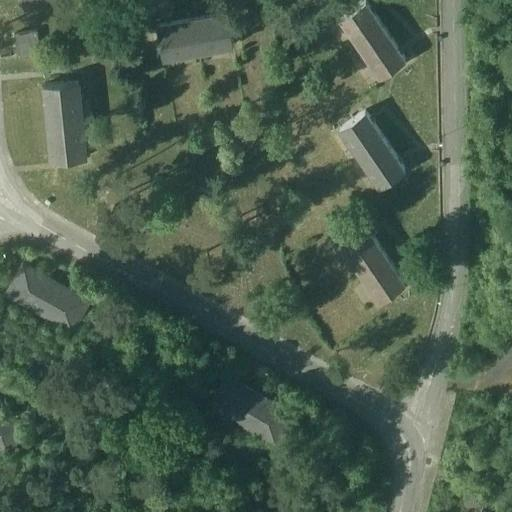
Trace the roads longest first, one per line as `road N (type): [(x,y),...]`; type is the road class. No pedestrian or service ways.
road 1 (residential): [(410,445),(381,416),(39,227),(0,194)]
road 2 (residential): [(410,445),(472,270),(465,0)]
